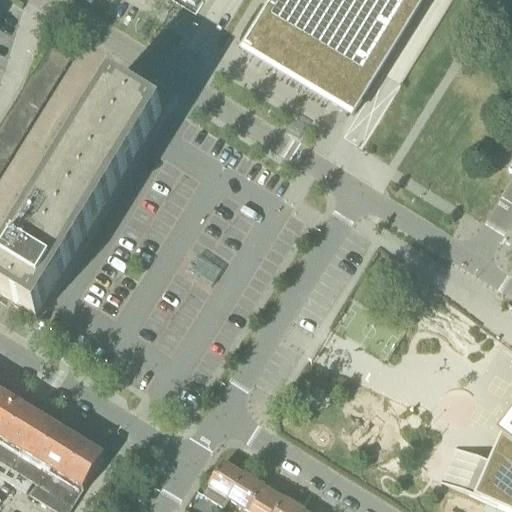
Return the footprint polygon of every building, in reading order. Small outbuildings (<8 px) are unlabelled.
[(182,0),(196,8),(200,0),(182,0)] [(353,118),(381,73),(425,0),(273,0),(242,50),(353,118)] [(44,59),(65,73),(71,63),(71,62),(50,49),(44,59)] [(44,59),(37,69),(59,83),(65,73),(44,59)] [(52,93),(59,83),(37,69),(31,80),(52,93)] [(52,93),(31,80),(25,90),(46,103),(52,93)] [(44,309),(69,269),(72,265),(68,262),(78,246),(82,248),(83,246),(79,244),(89,227),(93,230),(95,227),(91,225),(101,209),(105,211),(106,209),(102,207),(112,190),(116,193),(117,191),(113,188),(123,172),(127,175),(129,172),(125,170),(135,154),(139,156),(140,154),(136,151),(146,135),(150,138),(162,118),(133,100),(132,101),(124,96),(125,95),(112,87),(99,107),(106,111),(96,127),(90,123),(88,126),(94,130),(84,146),(78,142),(77,144),(83,148),(73,164),(67,161),(66,162),(72,166),(62,183),(56,179),(54,181),(60,185),(51,201),(44,197),(43,200),(49,203),(39,219),(33,215),(31,218),(38,222),(28,238),(22,234),(20,237),(26,240),(17,256),(10,252),(0,269),(0,298),(3,301),(4,299),(11,304),(10,305),(15,308),(16,306),(23,311),(22,312),(27,316),(28,314),(35,318),(34,320),(37,322),(40,317),(39,316),(44,309)] [(25,90),(18,100),(40,114),(46,103),(25,90)] [(40,114),(18,100),(12,111),(33,124),(40,114)] [(12,111),(6,121),(27,134),(33,124),(12,111)] [(0,131),(21,144),(27,134),(6,121),(0,130),(0,131)] [(306,129),(294,122),(286,134),(298,142),(306,129)] [(0,131),(0,145),(14,155),(21,144),(0,131)] [(0,160),(8,165),(14,155),(0,145),(0,160)] [(198,258),(188,274),(211,289),(222,272),(198,258)] [(0,395),(0,479),(7,484),(44,423),(0,395)] [(511,511),(511,418),(498,437),(508,445),(497,469),(455,451),(440,485),(485,505),(501,511),(511,511)] [(44,423),(7,484),(28,497),(34,487),(37,489),(31,499),(52,511),(73,511),(74,511),(97,474),(105,461),(44,423)] [(209,490),(229,502),(244,479),(224,466),(209,490)] [(229,502),(244,511),(251,511),(264,491),(244,479),(229,502)] [(264,491),(251,511),(279,511),(284,504),(264,491)]
